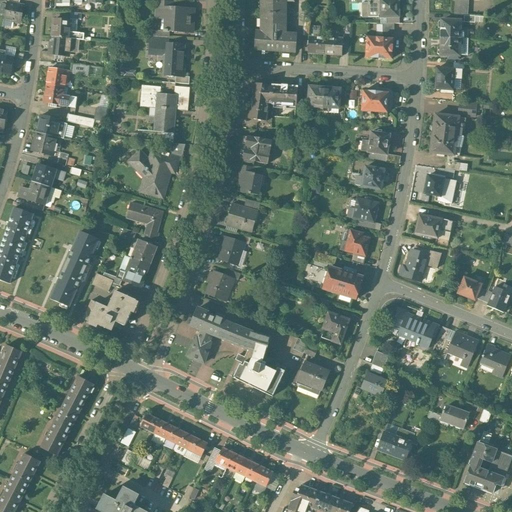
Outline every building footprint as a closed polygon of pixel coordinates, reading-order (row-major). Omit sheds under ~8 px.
[(264,0),(264,9),(262,9),(262,20),(264,20),(264,29),(267,29),(267,33),(286,35),(286,3),(295,3),(294,0),(264,0)] [(398,0),(379,1),(380,7),(377,8),(377,14),(380,14),(380,19),(399,18),(398,0)] [(467,0),(451,0),(452,2),(455,2),(455,17),(464,17),(468,17),(467,0)] [(18,5),(7,3),(3,19),(19,23),(23,6),(18,5)] [(173,9),(158,8),(157,20),(169,20),(168,31),(165,31),(165,32),(169,33),(192,33),(194,10),(173,9)] [(70,21),(54,20),(52,37),(53,37),(69,39),(69,33),(70,21)] [(461,23),(442,22),(439,24),(439,29),(442,32),(442,40),(460,41),(461,34),(461,23)] [(394,25),(383,25),(383,36),(394,36),(394,25)] [(267,33),(256,33),(255,50),(296,52),(297,35),(286,35),(267,33)] [(69,39),(53,37),(51,53),(51,55),(55,56),(61,56),(61,55),(68,55),(69,48),(76,49),(77,40),(69,39)] [(327,39),(309,38),(308,54),(326,55),(327,39)] [(393,40),(368,38),(366,57),(392,59),(393,40)] [(343,40),(327,39),(326,55),(342,56),(343,40)] [(460,41),(442,40),(441,48),(439,50),(438,55),(441,57),(460,57),(460,47),(460,41)] [(168,44),(152,43),(152,47),(149,47),(149,55),(161,56),(161,54),(167,55),(166,76),(173,77),(175,77),(183,77),(184,68),(183,68),(184,45),(168,44)] [(51,53),(41,52),(40,60),(54,62),(55,56),(51,55),(51,53)] [(5,56),(0,55),(0,73),(11,75),(14,58),(5,56)] [(69,71),(49,68),(47,85),(65,88),(68,89),(70,74),(70,71),(69,71)] [(461,71),(437,69),(436,85),(435,87),(436,90),(438,91),(440,90),(445,90),(445,93),(454,94),(454,88),(458,88),(459,79),(461,79),(461,71)] [(270,86),(253,84),(248,119),(266,122),(269,104),(271,87),(270,86)] [(65,88),(47,85),(44,103),(62,106),(63,96),(65,88)] [(297,87),(270,85),(270,86),(271,87),(269,104),(296,106),(297,87)] [(161,88),(142,86),(141,93),(160,94),(161,88)] [(190,89),(175,87),(174,95),(189,97),(190,89)] [(325,89),(309,87),(308,106),(318,107),(317,112),(323,112),(325,89)] [(340,90),(325,89),(323,112),(329,113),(329,108),(339,108),(340,90)] [(388,93),(363,91),(361,112),(387,114),(388,93)] [(160,94),(141,93),(140,107),(155,109),(153,131),(138,130),(138,131),(163,133),(163,143),(155,142),(155,143),(164,143),(173,144),(176,110),(188,111),(189,97),(174,95),(160,94)] [(77,98),(63,96),(62,106),(75,108),(77,98)] [(107,110),(96,108),(94,120),(105,122),(107,110)] [(79,117),(68,114),(66,122),(78,124),(79,117)] [(458,118),(435,115),(433,126),(431,128),(431,130),(432,133),(432,134),(456,137),(458,119),(458,118)] [(61,120),(42,116),(38,134),(57,138),(61,120)] [(465,120),(458,119),(457,129),(462,130),(462,131),(464,131),(465,120)] [(389,135),(370,132),(369,142),(362,141),(360,152),(374,154),(385,155),(386,155),(389,135)] [(57,138),(38,134),(34,150),(53,155),(57,138)] [(456,137),(432,134),(430,153),(454,157),(455,148),(456,137)] [(272,141),(247,137),(243,160),(254,162),(268,164),(272,141)] [(63,139),(57,138),(53,155),(56,156),(59,144),(62,145),(63,139)] [(173,144),(164,143),(162,149),(170,152),(170,154),(182,158),(185,145),(173,144)] [(294,146),(284,144),(280,165),(290,167),(294,146)] [(67,165),(70,154),(60,152),(57,163),(67,165)] [(153,162),(145,160),(140,154),(131,161),(138,169),(146,171),(141,191),(162,196),(169,170),(175,172),(178,159),(167,157),(166,158),(154,156),(153,162)] [(385,155),(374,154),(373,161),(384,163),(385,155)] [(56,169),(39,164),(32,183),(50,188),(54,177),(56,170),(56,169)] [(242,166),(241,166),(240,172),(243,172),(251,174),(252,168),(242,166)] [(81,171),(71,168),(70,173),(80,176),(81,171)] [(381,171),(363,168),(361,178),(354,177),(353,186),(378,190),(378,189),(382,186),(379,183),(381,171)] [(454,170),(438,168),(437,174),(436,174),(436,177),(428,176),(424,193),(438,196),(437,201),(447,203),(451,203),(455,181),(452,180),(454,170)] [(65,173),(56,170),(54,177),(63,180),(65,173)] [(251,174),(243,172),(241,182),(240,182),(238,193),(251,195),(251,193),(257,194),(258,191),(260,176),(255,175),(251,174)] [(50,188),(32,183),(30,189),(22,187),(19,196),(45,205),(46,200),(49,193),(50,188)] [(55,195),(49,193),(46,200),(53,202),(55,195)] [(260,204),(246,200),(244,208),(258,212),(260,204)] [(378,205),(357,200),(354,210),(352,219),(373,224),(378,205)] [(162,212),(130,203),(126,217),(147,223),(144,236),(157,241),(159,233),(157,232),(162,212)] [(244,208),(233,205),(232,205),(226,225),(227,225),(251,232),(251,233),(254,224),(254,223),(251,223),(254,212),(257,213),(258,212),(244,208)] [(13,209),(0,248),(0,280),(9,283),(32,216),(13,209)] [(354,210),(348,209),(346,217),(352,219),(354,210)] [(257,213),(254,212),(251,223),(254,223),(254,224),(256,224),(259,213),(257,213)] [(452,221),(419,215),(415,235),(435,240),(434,246),(446,249),(452,221)] [(135,233),(124,229),(122,235),(133,239),(135,233)] [(363,235),(350,231),(347,243),(344,252),(364,257),(369,240),(362,238),(363,235)] [(80,233),(51,300),(68,308),(98,241),(80,233)] [(251,240),(239,236),(237,242),(245,244),(245,245),(249,246),(251,240)] [(511,238),(505,236),(502,246),(511,248),(511,238)] [(237,242),(227,239),(224,250),(223,250),(219,261),(235,267),(240,253),(242,254),(245,245),(245,244),(237,242)] [(157,246),(138,240),(135,248),(136,251),(134,259),(149,265),(157,246)] [(441,254),(421,248),(420,254),(428,256),(424,270),(426,265),(437,269),(441,254)] [(414,252),(411,251),(406,267),(404,276),(420,281),(424,270),(428,256),(414,252)] [(342,260),(322,255),(320,263),(333,266),(332,269),(339,271),(342,260)] [(134,259),(131,259),(126,273),(123,281),(141,287),(149,265),(134,259)] [(332,269),(330,269),(323,290),(355,300),(362,278),(339,271),(332,269)] [(241,275),(227,270),(225,277),(233,280),(238,282),(241,275)] [(126,273),(119,271),(116,277),(122,280),(123,281),(126,273)] [(116,277),(104,273),(103,277),(102,277),(112,281),(113,282),(112,284),(120,287),(122,280),(116,277)] [(225,277),(215,273),(207,295),(225,301),(233,280),(225,277)] [(103,277),(97,274),(92,285),(108,292),(112,284),(113,282),(112,281),(102,277),(103,277)] [(481,285),(464,278),(458,294),(474,300),(481,285)] [(511,288),(504,285),(503,287),(497,285),(496,288),(495,288),(487,306),(503,312),(511,290),(511,288)] [(108,308),(91,301),(83,319),(111,332),(115,323),(125,327),(136,301),(115,292),(108,308)] [(332,304),(319,300),(317,306),(330,310),(332,304)] [(208,313),(198,309),(191,326),(202,330),(199,338),(197,337),(188,356),(196,359),(204,362),(210,343),(209,342),(212,335),(235,344),(248,348),(255,350),(254,352),(264,355),(265,355),(269,337),(258,334),(224,321),(226,318),(217,315),(216,318),(207,315),(208,313)] [(433,327),(406,316),(406,313),(397,310),(391,327),(399,331),(397,336),(416,344),(415,345),(417,346),(417,345),(426,348),(426,349),(427,349),(431,337),(430,337),(433,327)] [(348,321),(328,314),(323,330),(324,331),(321,339),(340,345),(348,321)] [(448,330),(440,327),(432,347),(440,350),(444,340),(448,330)] [(477,341),(454,332),(449,342),(446,351),(447,351),(446,354),(461,360),(459,364),(467,367),(477,341)] [(308,343),(297,338),(292,349),(303,354),(304,353),(307,346),(308,343)] [(439,354),(437,360),(443,362),(446,354),(447,351),(446,351),(449,342),(444,340),(440,350),(439,354)] [(8,344),(0,362),(0,406),(23,350),(8,344)] [(494,347),(487,345),(483,356),(483,355),(482,357),(483,358),(481,362),(495,368),(492,374),(502,377),(510,356),(493,350),(494,347)] [(316,350),(307,346),(304,353),(313,357),(316,350)] [(255,350),(248,348),(241,363),(243,364),(245,360),(249,362),(251,357),(252,357),(254,352),(255,350)] [(264,355),(254,352),(252,357),(251,357),(249,362),(245,360),(243,364),(241,363),(239,363),(233,375),(234,375),(233,377),(272,396),(273,394),(284,371),(277,367),(275,370),(261,363),(264,355)] [(388,357),(376,352),(371,365),(383,369),(388,357)] [(329,372),(305,362),(301,372),(304,373),(302,378),(301,377),(300,380),(301,380),(300,381),(322,390),(329,372)] [(386,383),(367,375),(361,389),(361,390),(362,389),(380,396),(380,397),(386,383)] [(77,376),(42,448),(58,456),(93,384),(77,376)] [(468,414),(446,406),(444,412),(443,411),(442,413),(443,414),(441,417),(439,423),(447,426),(448,424),(463,429),(468,414)] [(484,409),(477,407),(473,419),(479,421),(484,409)] [(441,417),(430,412),(427,419),(439,423),(441,417)] [(161,421),(147,415),(140,427),(155,434),(161,421)] [(171,426),(161,421),(155,434),(165,439),(171,426)] [(480,421),(473,439),(478,441),(480,442),(484,432),(487,424),(480,421)] [(183,432),(171,426),(165,439),(176,445),(183,432)] [(122,443),(131,446),(137,431),(128,428),(122,443)] [(415,428),(413,433),(401,429),(397,438),(411,444),(417,446),(423,431),(415,428)] [(193,437),(183,432),(176,445),(187,450),(193,437)] [(492,435),(484,432),(480,442),(478,441),(478,443),(493,449),(494,446),(488,444),(492,435)] [(397,438),(384,433),(377,450),(391,455),(397,438)] [(209,444),(193,437),(187,450),(202,457),(209,444)] [(411,444),(397,438),(391,455),(405,460),(411,444)] [(493,449),(478,443),(469,466),(470,466),(471,466),(499,476),(496,484),(503,487),(506,479),(504,478),(505,478),(504,478),(511,457),(511,456),(496,450),(493,449)] [(224,448),(217,463),(227,468),(234,453),(224,448)] [(137,455),(127,450),(122,461),(132,466),(137,455)] [(243,458),(234,453),(227,468),(236,472),(243,458)] [(24,454),(0,500),(0,510),(3,511),(14,511),(40,462),(24,454)] [(149,466),(150,459),(139,458),(138,465),(149,466)] [(252,462),(243,458),(236,472),(245,477),(252,462)] [(261,467),(252,462),(245,477),(254,481),(261,467)] [(499,476),(471,466),(470,466),(464,483),(465,483),(465,482),(492,492),(492,493),(493,493),(496,484),(499,476)] [(159,467),(154,477),(159,480),(164,469),(159,467)] [(273,473),(261,467),(254,481),(258,483),(265,487),(273,473)] [(168,475),(163,486),(168,489),(173,478),(168,475)] [(265,487),(258,483),(254,490),(262,494),(265,487)] [(194,488),(189,485),(184,496),(189,499),(194,488)] [(320,492),(301,485),(298,493),(294,502),(313,509),(320,492)] [(126,489),(122,496),(120,494),(116,501),(104,495),(101,502),(103,503),(100,510),(97,509),(96,510),(100,511),(147,511),(134,505),(139,495),(123,487),(123,488),(126,489)] [(312,511),(313,509),(294,502),(298,493),(292,491),(289,500),(292,501),(289,509),(292,510),(291,511),(312,511)] [(330,511),(336,498),(320,492),(313,509),(322,511),(330,511)] [(242,497),(236,494),(231,504),(237,507),(242,497)] [(349,511),(353,504),(336,498),(330,511),(349,511)]
